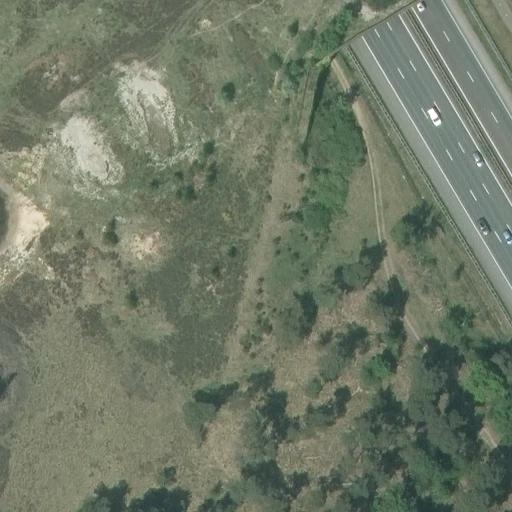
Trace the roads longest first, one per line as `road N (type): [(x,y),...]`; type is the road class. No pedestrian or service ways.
road 1 (track): [(379,217),(419,314),(511,473)]
road 2 (motorway): [(365,0),(511,248)]
road 3 (track): [(379,217),(368,135),(293,0)]
road 4 (motorway): [(511,151),(422,0)]
